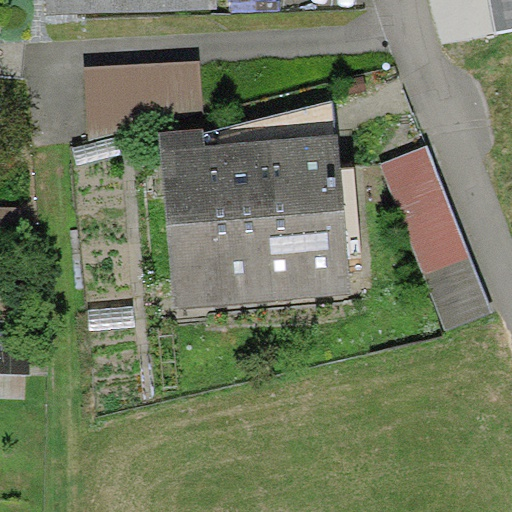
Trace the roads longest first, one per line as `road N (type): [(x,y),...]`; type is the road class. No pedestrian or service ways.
road 1 (track): [(62,511),(54,145)]
road 2 (residential): [(409,0),(415,36),(511,288)]
